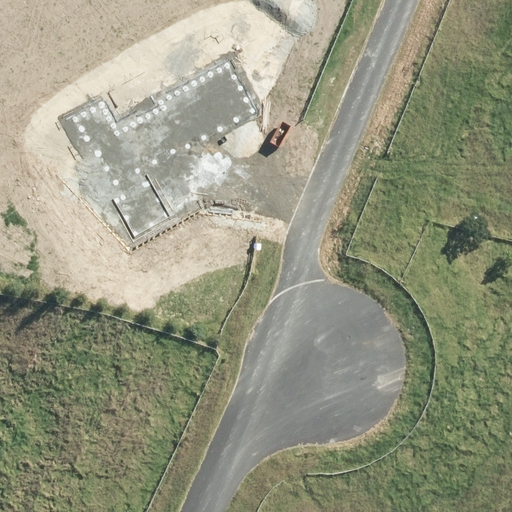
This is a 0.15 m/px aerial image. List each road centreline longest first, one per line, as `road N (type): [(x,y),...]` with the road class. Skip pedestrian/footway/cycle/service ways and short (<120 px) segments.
road 1 (residential): [(292,349),(304,231),(401,0)]
road 2 (residential): [(213,511),(292,349)]
